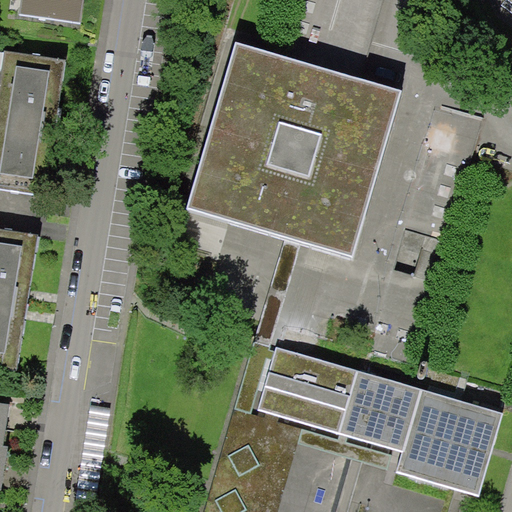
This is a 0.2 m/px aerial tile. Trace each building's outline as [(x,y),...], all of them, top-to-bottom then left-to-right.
[(84,0),(20,0),(17,20),(80,29),(84,0)] [(385,0),(254,0),(242,43),(363,78),(385,0)] [(280,245),(203,511),(454,511),(458,500),(477,504),(502,418),(271,346),(298,250),(350,263),(398,99),(232,50),(185,211),(280,245)] [(64,66),(0,56),(0,58),(0,192),(42,200),(64,66)] [(39,238),(0,232),(0,370),(18,374),(39,238)]
